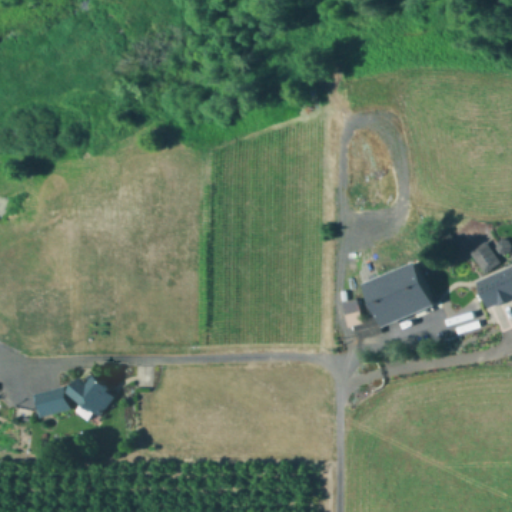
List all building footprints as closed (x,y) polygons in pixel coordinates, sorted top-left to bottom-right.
[(457,241),(447,246),(443,237),(453,232),(457,241)] [(499,237),(497,250),(510,252),(511,239),(499,237)] [(504,262),(488,273),(474,252),(490,241),(504,262)] [(511,295),(488,305),(478,280),(511,266),(511,295)] [(405,270),(425,328),(397,338),(387,309),(373,314),(367,297),(380,293),(377,284),(385,281),(388,289),(398,285),(394,274),(405,270)] [(363,310),(364,318),(381,314),(385,332),(360,338),(357,325),(351,327),(348,314),(363,310)] [(83,373),(93,382),(100,374),(115,388),(112,391),(119,396),(102,416),(95,410),(90,416),(81,408),(86,402),(70,388),(83,373)] [(74,408),(45,415),(40,393),(68,386),(74,408)]
